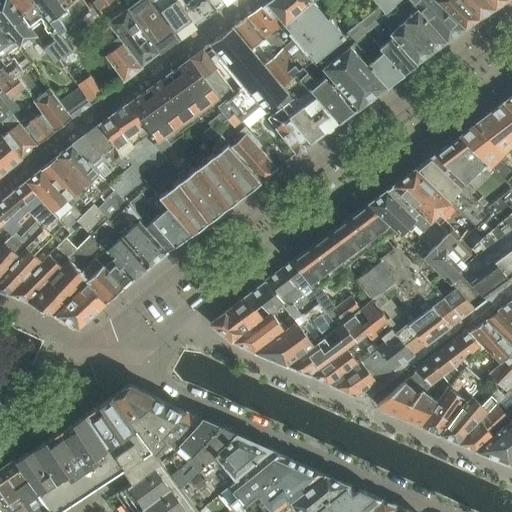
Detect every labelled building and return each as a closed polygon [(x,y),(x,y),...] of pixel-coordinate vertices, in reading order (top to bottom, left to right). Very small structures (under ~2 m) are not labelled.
[(20,49),(38,36),(32,28),(31,29),(10,0),(0,0),(0,21),(15,43),(20,49)] [(45,25),(43,26),(48,33),(49,32),(50,33),(55,29),(50,23),(33,0),(10,0),(31,29),(32,28),(42,22),(45,25)] [(61,0),(33,0),(50,23),(55,29),(50,33),(55,40),(44,47),(55,61),(71,49),(59,33),(90,10),(83,0),(74,0),(72,2),(66,6),(61,0)] [(93,0),(100,9),(111,0),(93,0)] [(181,37),(154,0),(137,0),(128,8),(159,53),(181,37)] [(154,0),(181,37),(201,22),(226,4),(222,0),(190,0),(185,3),(182,0),(154,0)] [(283,23),(290,32),(288,34),(294,40),(292,41),(353,111),(386,85),(387,86),(388,85),(388,84),(395,79),(403,73),(383,51),(384,51),(366,31),(379,21),(390,12),(391,14),(398,8),(394,3),(397,0),(375,0),(380,6),(347,32),(348,33),(345,36),(329,16),(327,18),(312,0),(270,0),(262,6),(277,24),(278,24),(279,26),(283,23)] [(390,12),(379,21),(417,63),(447,41),(411,0),(409,0),(399,9),(398,8),(391,14),(390,12)] [(465,27),(437,0),(411,0),(447,41),(447,40),(465,27)] [(437,0),(465,27),(478,18),(460,0),(437,0)] [(460,0),(478,18),(495,8),(487,0),(460,0)] [(286,46),(273,31),(279,26),(278,24),(277,24),(262,6),(261,6),(247,17),(265,39),(277,53),(278,54),(286,46)] [(128,8),(107,23),(140,67),(159,53),(128,8)] [(247,17),(233,27),(252,49),(258,44),(271,59),(277,53),(265,39),(247,17)] [(0,59),(13,77),(16,74),(24,69),(23,70),(14,58),(12,60),(7,53),(8,52),(6,49),(15,43),(0,21),(0,59)] [(379,21),(366,31),(384,51),(383,51),(403,73),(417,63),(379,21)] [(99,32),(112,49),(105,54),(124,80),(140,67),(107,23),(108,25),(99,32)] [(282,86),(275,78),(265,64),(252,49),(233,27),(210,44),(220,57),(219,58),(242,87),(234,94),(224,102),(223,102),(218,107),(222,112),(227,119),(234,113),(241,122),(260,106),(265,113),(279,102),(283,108),(294,100),(282,86)] [(297,76),(310,90),(309,90),(311,92),(312,91),(339,122),(353,111),(292,41),(286,46),(278,54),(277,53),(271,59),(265,64),(275,78),(282,86),(294,76),(297,76)] [(202,50),(190,58),(206,78),(220,98),(223,102),(224,102),(234,94),(216,70),(218,68),(202,50)] [(211,110),(208,106),(220,98),(206,78),(190,58),(170,73),(201,116),(211,110)] [(13,77),(0,59),(0,86),(4,89),(16,81),(13,77)] [(24,69),(16,74),(25,87),(33,101),(37,106),(38,106),(55,131),(72,118),(91,104),(79,87),(60,101),(50,87),(41,93),(24,69)] [(170,73),(150,88),(181,131),(181,130),(201,116),(170,73)] [(90,76),(77,85),(79,87),(91,104),(91,103),(101,96),(103,94),(90,76)] [(0,92),(0,97),(12,114),(18,110),(10,98),(22,88),(16,81),(4,89),(0,92)] [(151,132),(146,136),(157,152),(162,150),(184,134),(181,130),(181,131),(150,88),(130,102),(151,132)] [(309,90),(298,99),(325,133),(339,122),(312,91),(311,92),(309,90)] [(511,96),(502,103),(511,113),(511,96)] [(294,100),(283,108),(311,143),(325,133),(298,99),(296,98),(294,100)] [(146,136),(151,132),(130,102),(112,115),(128,138),(134,133),(138,137),(131,142),(133,146),(146,136)] [(488,114),(487,114),(511,139),(511,113),(502,103),(488,114)] [(37,106),(38,108),(23,120),(26,124),(25,124),(40,143),(55,131),(38,106),(37,106)] [(283,108),(268,119),(296,154),(311,143),(283,108)] [(222,112),(208,123),(211,127),(212,126),(214,129),(215,128),(227,119),(222,112)] [(234,113),(227,119),(235,128),(241,122),(234,113)] [(511,139),(487,114),(474,124),(504,155),(511,146),(511,139)] [(112,115),(99,124),(100,124),(99,124),(115,147),(118,152),(121,156),(117,159),(126,170),(132,164),(123,154),(133,146),(131,142),(128,138),(112,115)] [(5,124),(10,131),(4,135),(21,158),(36,145),(28,135),(22,127),(14,117),(11,120),(8,116),(1,121),(4,126),(5,124)] [(107,153),(115,147),(99,124),(86,134),(109,166),(117,159),(121,156),(118,152),(111,158),(107,153)] [(474,124),(474,125),(459,136),(506,181),(511,175),(511,172),(500,161),(497,161),(504,155),(474,124)] [(211,127),(203,133),(209,141),(219,134),(216,129),(215,128),(214,129),(212,126),(211,127)] [(260,148),(262,146),(245,126),(238,133),(241,137),(231,146),(261,180),(262,180),(277,169),(260,148)] [(86,134),(72,144),(92,165),(99,159),(114,180),(126,170),(117,159),(109,166),(86,134)] [(0,175),(21,158),(4,135),(3,136),(2,135),(0,136),(0,175)] [(168,159),(162,150),(157,152),(146,136),(133,146),(123,154),(132,164),(137,171),(140,174),(153,165),(156,168),(168,159)] [(487,298),(511,280),(511,187),(510,185),(506,181),(459,136),(435,154),(463,181),(460,185),(491,215),(477,228),(485,235),(471,249),(480,258),(470,268),(471,270),(464,275),(487,298)] [(72,143),(56,156),(97,201),(100,197),(105,201),(116,191),(109,184),(92,165),(72,144),(72,143)] [(216,143),(210,147),(213,151),(249,190),(261,181),(261,180),(231,146),(231,147),(227,143),(220,148),(216,143)] [(196,158),(201,164),(195,169),(225,208),(249,190),(213,151),(205,157),(202,154),(196,158)] [(475,227),(477,228),(491,215),(460,185),(463,181),(435,154),(417,168),(452,203),(475,227)] [(56,156),(40,168),(82,213),(94,203),(97,201),(56,156)] [(126,170),(114,180),(109,184),(116,191),(123,197),(144,179),(140,174),(137,171),(132,164),(126,170)] [(53,210),(52,210),(57,216),(64,223),(71,216),(75,219),(82,213),(40,168),(25,180),(37,193),(44,201),(53,210)] [(162,193),(158,196),(168,207),(192,233),(194,232),(225,208),(195,169),(188,174),(183,168),(177,173),(180,177),(172,183),(169,179),(163,184),(167,189),(162,193)] [(393,186),(432,222),(452,203),(417,168),(416,168),(393,186)] [(25,180),(0,201),(0,214),(2,217),(24,199),(28,203),(37,193),(25,180)] [(387,190),(368,204),(395,229),(400,235),(409,226),(418,235),(432,222),(393,186),(387,190)] [(0,247),(44,201),(37,193),(28,203),(24,199),(2,217),(1,217),(4,220),(0,224),(0,247)] [(0,273),(57,216),(52,210),(53,210),(44,201),(0,247),(0,273)] [(82,213),(75,219),(80,224),(90,234),(103,247),(131,280),(149,265),(110,221),(94,203),(82,213)] [(139,219),(141,217),(129,203),(110,221),(149,265),(166,252),(145,227),(139,219)] [(367,205),(349,218),(371,247),(394,230),(395,229),(368,204),(367,205)] [(158,215),(156,217),(179,243),(192,233),(168,207),(158,215)] [(57,216),(0,273),(0,289),(11,293),(42,261),(34,253),(62,225),(71,234),(80,224),(75,219),(71,216),(64,223),(57,216)] [(156,217),(145,227),(166,252),(179,243),(156,217)] [(349,218),(330,232),(352,261),(371,247),(349,218)] [(471,249),(485,235),(477,228),(475,227),(459,242),(449,232),(427,253),(422,248),(416,252),(452,286),(464,275),(471,270),(470,268),(480,258),(471,249)] [(330,232),(311,246),(334,275),(352,261),(330,232)] [(66,237),(57,246),(69,259),(27,300),(28,301),(28,300),(55,313),(74,293),(73,292),(85,280),(92,273),(85,266),(103,247),(90,234),(76,247),(66,237)] [(11,294),(27,300),(69,259),(57,246),(42,261),(11,293),(11,294)] [(311,246),(292,260),(317,288),(319,286),(334,275),(311,246)] [(356,280),(371,299),(373,298),(386,314),(395,325),(404,318),(416,309),(427,300),(438,292),(439,291),(434,285),(436,283),(433,279),(430,282),(417,264),(409,263),(411,261),(396,246),(380,259),(381,260),(356,280)] [(103,247),(85,266),(92,273),(85,280),(104,304),(131,280),(103,247)] [(302,299),(304,302),(310,309),(319,302),(333,320),(339,316),(343,322),(361,308),(351,296),(336,307),(319,286),(317,288),(292,260),(281,269),(299,290),(301,288),(306,295),(302,299)] [(281,269),(265,281),(273,291),(275,290),(284,301),(288,303),(293,305),(302,315),(310,309),(304,302),(302,299),(306,295),(301,288),(299,290),(281,269)] [(464,275),(452,286),(455,289),(475,307),(487,298),(464,275)] [(56,313),(56,314),(58,315),(76,325),(81,324),(104,304),(85,280),(73,292),(74,293),(55,313),(56,313)] [(265,281),(245,296),(264,317),(282,303),(296,319),(302,315),(293,305),(288,303),(284,301),(275,290),(273,291),(265,281)] [(436,283),(434,285),(439,291),(438,292),(462,317),(475,307),(455,289),(447,294),(436,283)] [(438,292),(427,300),(450,325),(462,317),(438,292)] [(210,322),(210,323),(232,341),(232,340),(233,341),(264,317),(245,296),(210,322)] [(343,322),(286,364),(310,374),(355,339),(357,341),(369,332),(367,329),(386,314),(373,298),(371,299),(361,308),(343,322)] [(427,300),(416,309),(440,333),(450,325),(427,300)] [(296,319),(254,351),(286,364),(343,322),(339,316),(333,320),(319,302),(310,309),(302,315),(296,319)] [(511,303),(511,302),(498,311),(511,324),(511,303)] [(264,317),(233,341),(254,351),(296,319),(282,303),(264,317)] [(416,309),(404,318),(427,343),(440,333),(416,309)] [(511,324),(498,311),(485,320),(511,349),(511,324)] [(391,329),(395,325),(386,314),(367,329),(369,332),(357,341),(355,339),(310,374),(328,383),(359,360),(360,362),(378,349),(373,343),(391,329)] [(395,325),(391,329),(413,353),(427,343),(404,318),(395,325)] [(500,363),(489,375),(507,393),(511,388),(511,349),(485,320),(471,331),(487,351),(500,363)] [(391,329),(373,343),(378,349),(394,367),(413,353),(391,329)] [(468,333),(455,343),(467,357),(479,348),(468,333)] [(455,343),(442,352),(454,366),(460,373),(470,365),(465,359),(467,357),(455,343)] [(359,360),(328,383),(356,396),(356,395),(377,381),(394,367),(378,349),(360,362),(359,360)] [(460,373),(454,366),(442,352),(429,362),(442,375),(449,385),(452,384),(461,375),(460,373)] [(429,362),(416,372),(429,383),(430,384),(442,375),(429,362)] [(377,404),(377,405),(399,415),(418,394),(422,390),(429,383),(416,372),(377,404)] [(460,373),(461,375),(452,384),(449,385),(448,387),(466,400),(471,395),(483,384),(471,374),(467,379),(460,373)] [(168,436),(163,430),(185,411),(129,383),(114,394),(152,445),(164,435),(166,438),(168,436)] [(436,401),(421,425),(438,433),(466,400),(448,387),(447,386),(436,401)] [(496,403),(503,395),(497,388),(481,404),(471,395),(466,400),(438,433),(454,440),(496,403)] [(418,394),(399,415),(421,425),(436,401),(422,390),(418,394)] [(13,457),(48,506),(39,511),(55,511),(123,467),(127,473),(132,481),(115,494),(128,511),(198,511),(196,508),(176,481),(167,469),(158,457),(151,448),(152,446),(152,445),(114,394),(112,396),(99,404),(32,448),(32,449),(17,459),(16,458),(13,457)] [(496,403),(454,440),(457,442),(471,448),(511,415),(511,407),(505,413),(496,403)] [(163,430),(168,436),(166,438),(164,435),(152,445),(152,446),(151,448),(158,457),(203,419),(185,411),(163,430)] [(511,415),(471,448),(477,450),(508,463),(511,459),(511,415)] [(203,419),(158,457),(167,469),(219,426),(203,419)] [(219,426),(167,469),(176,481),(234,433),(219,426)] [(234,433),(176,481),(196,508),(271,449),(235,434),(234,433)] [(271,449),(196,508),(198,511),(246,511),(249,510),(244,503),(297,462),(285,456),(271,449)] [(1,465),(34,511),(39,511),(48,506),(13,457),(1,465)] [(297,462),(244,503),(249,510),(262,500),(271,511),(274,511),(324,474),(313,469),(297,462)] [(34,511),(1,465),(0,465),(0,489),(16,511),(34,511)] [(336,498),(334,496),(348,484),(324,474),(274,511),(313,511),(317,509),(319,511),(336,498)] [(334,496),(336,498),(319,511),(317,509),(313,511),(358,511),(362,509),(364,511),(365,511),(382,499),(365,492),(348,484),(334,496)] [(16,511),(0,489),(0,511),(16,511)] [(364,511),(362,509),(358,511),(393,511),(400,507),(382,499),(365,511),(364,511)]
